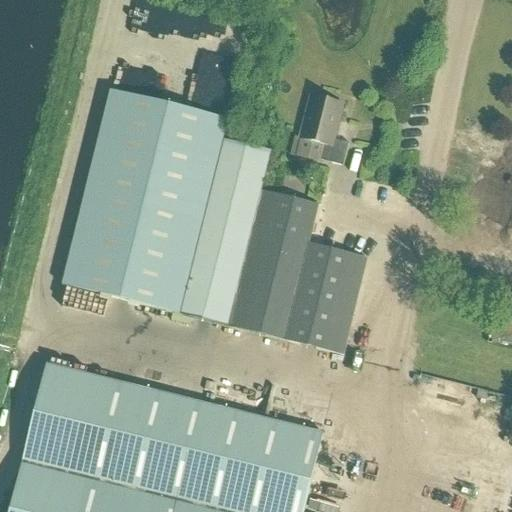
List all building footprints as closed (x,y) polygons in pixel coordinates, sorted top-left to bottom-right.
[(140,27),(137,38),(156,44),(160,33),(140,27)] [(64,288),(227,327),(345,356),(368,261),(310,247),(320,207),(260,192),(269,154),(225,143),(230,123),(110,94),(64,288)] [(343,168),(349,145),(336,141),(344,107),(311,99),(300,141),(324,147),(320,162),(343,168)] [(511,344),(511,333),(492,329),(490,340),(511,344)] [(16,511),(305,511),(323,436),(51,371),(16,511)]
